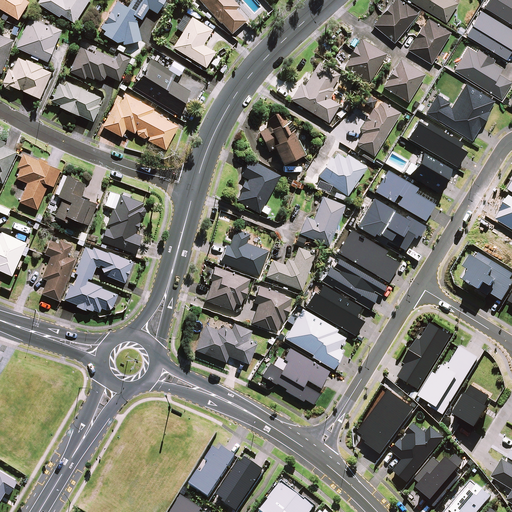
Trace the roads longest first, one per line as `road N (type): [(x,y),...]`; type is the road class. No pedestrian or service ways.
road 1 (secondary): [(194,188),(238,91),(328,0)]
road 2 (residential): [(0,110),(70,145),(194,188)]
road 3 (residential): [(314,454),(419,286)]
road 4 (tertiary): [(154,371),(247,411),(314,454)]
road 5 (residential): [(419,286),(511,140)]
road 6 (secondary): [(143,340),(161,308),(194,188)]
road 7 (secondary): [(110,385),(41,511)]
